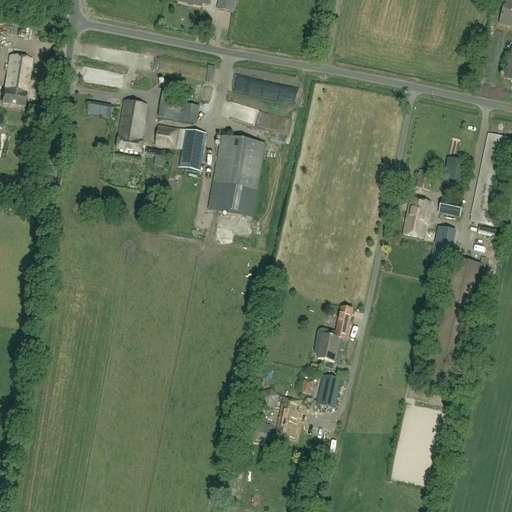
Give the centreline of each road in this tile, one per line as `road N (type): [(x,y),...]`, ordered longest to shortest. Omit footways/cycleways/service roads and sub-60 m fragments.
road 1 (unclassified): [(0,511),(73,24)]
road 2 (unclassified): [(511,109),(73,24)]
